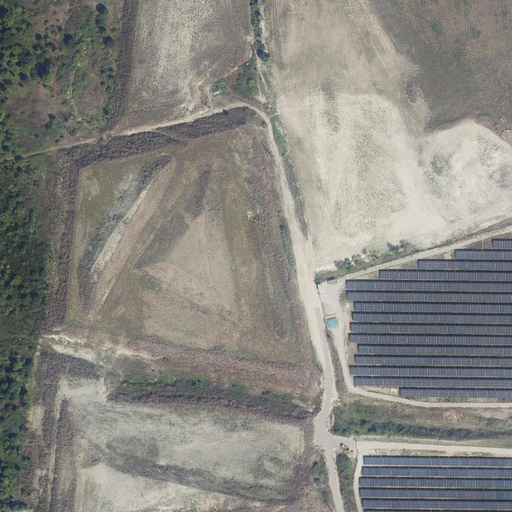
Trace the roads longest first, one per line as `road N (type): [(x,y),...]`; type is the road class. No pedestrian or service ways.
road 1 (track): [(345,511),(331,470),(327,370),(266,95),(511,27)]
road 2 (track): [(390,60),(390,85),(427,209),(479,343),(511,393)]
road 3 (unknown): [(330,444),(261,449),(106,498),(84,494)]
